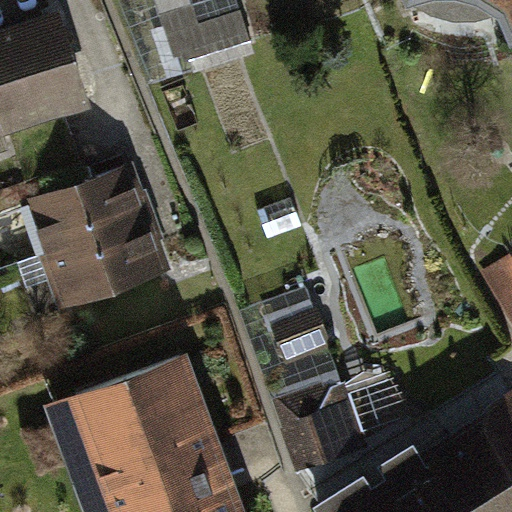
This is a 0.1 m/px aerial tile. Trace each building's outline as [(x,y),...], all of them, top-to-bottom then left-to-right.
[(511,0),(404,0),(406,3),(412,0),(486,0),(505,11),(511,28),(511,0)] [(56,14),(0,32),(0,120),(82,94),(56,14)] [(240,14),(188,30),(199,63),(250,47),(240,14)] [(131,163),(27,202),(45,250),(149,211),(131,163)] [(149,211),(45,250),(62,295),(166,257),(149,211)] [(325,314),(280,333),(294,367),(339,348),(325,314)] [(241,511),(184,358),(75,399),(116,511),(241,511)] [(351,382),(279,406),(301,471),(372,447),(351,382)] [(418,444),(317,508),(319,511),(511,511),(511,406),(428,460),(418,444)]
